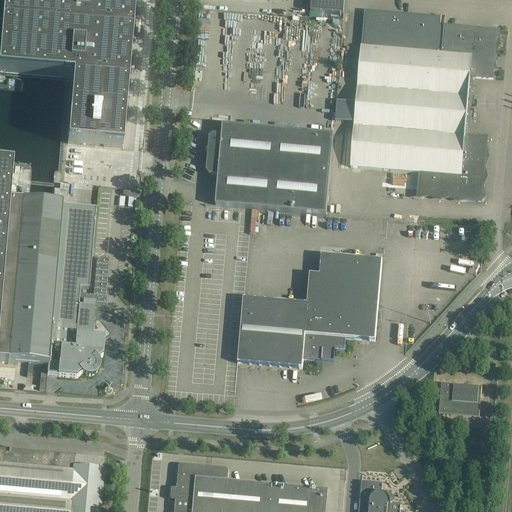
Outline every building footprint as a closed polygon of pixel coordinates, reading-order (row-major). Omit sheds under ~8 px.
[(68,144),(122,149),(134,0),(4,0),(0,49),(0,71),(73,79),(68,144)] [(268,0),(312,0),(311,13),(344,16),(345,0),(256,0),(269,1),(268,0)] [(487,139),(465,137),(468,108),(474,107),(474,99),(469,98),(470,78),(493,80),(494,69),(489,69),(490,49),(495,50),(497,32),(447,28),(447,27),(444,27),(444,29),(440,29),(441,18),(364,12),(351,169),(421,175),(419,197),(482,202),(487,139)] [(333,137),(223,127),(222,137),(213,136),(209,139),(206,173),(209,177),(218,177),(216,207),(297,214),(326,217),(333,137)] [(0,363),(48,368),(47,377),(48,377),(58,378),(76,379),(83,374),(84,376),(86,377),(89,377),(91,377),(93,376),(95,375),(97,373),(98,370),(98,368),(98,365),(96,363),(103,358),(105,331),(99,323),(94,322),(96,304),(95,304),(83,303),(83,301),(105,303),(105,298),(109,260),(96,259),(93,296),(80,295),(80,290),(89,290),(96,210),(62,207),(58,207),(51,206),(29,204),(22,203),(21,204),(10,203),(13,167),(0,166),(0,363)] [(24,188),(17,192),(21,198),(28,194),(24,188)] [(382,262),(322,257),(320,277),(310,276),(307,306),(243,300),(238,365),(302,370),(303,360),(323,362),(324,356),(334,357),(334,349),(344,350),(345,340),(375,343),(382,262)] [(482,389),(441,385),(439,415),(479,419),(482,389)] [(0,511),(99,511),(103,470),(104,459),(104,460),(24,453),(24,455),(14,454),(14,452),(10,451),(10,449),(9,449),(9,451),(0,450),(0,511)] [(224,469),(181,465),(180,466),(178,467),(177,469),(176,489),(173,489),(171,489),(170,490),(170,491),(169,499),(170,500),(170,501),(172,501),(174,502),(173,511),(324,511),(327,491),(227,482),(227,473),(227,471),(226,470),(224,469)] [(362,483),(359,511),(400,511),(401,507),(391,506),(391,505),(391,504),(390,503),(390,502),(390,501),(394,499),(389,493),(386,497),(385,496),(384,495),(383,495),(382,495),(383,485),(362,483)]
